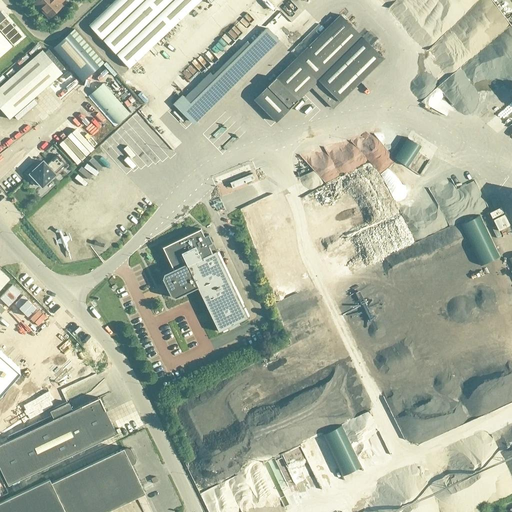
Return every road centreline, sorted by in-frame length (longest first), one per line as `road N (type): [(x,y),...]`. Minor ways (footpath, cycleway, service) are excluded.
road 1 (unclassified): [(194,511),(111,352),(0,229)]
road 2 (unknown): [(121,257),(169,360),(189,362),(208,350),(182,308)]
road 3 (unknown): [(191,137),(163,111),(151,80),(234,0)]
